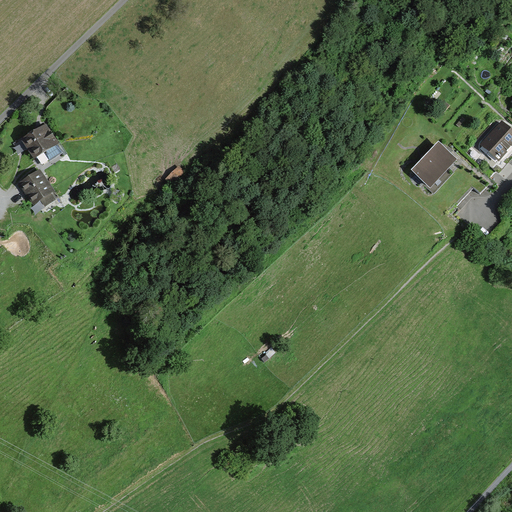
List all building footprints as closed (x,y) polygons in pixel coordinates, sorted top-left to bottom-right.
[(511,129),(506,123),(483,146),(499,162),(511,149),(511,129)] [(23,140),(37,161),(42,157),(45,161),(56,153),(53,149),(60,145),(46,124),(23,140)] [(441,144),(413,172),(431,191),(460,163),(441,144)] [(180,168),(167,181),(172,187),(186,174),(180,168)] [(40,170),(20,184),(36,205),(55,192),(40,170)]
